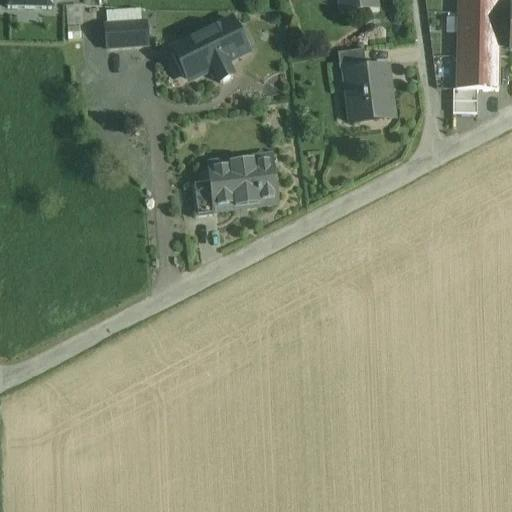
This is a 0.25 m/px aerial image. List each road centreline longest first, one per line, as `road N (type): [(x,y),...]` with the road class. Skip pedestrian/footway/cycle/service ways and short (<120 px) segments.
road 1 (residential): [(0,381),(441,155)]
road 2 (residential): [(441,155),(419,0)]
